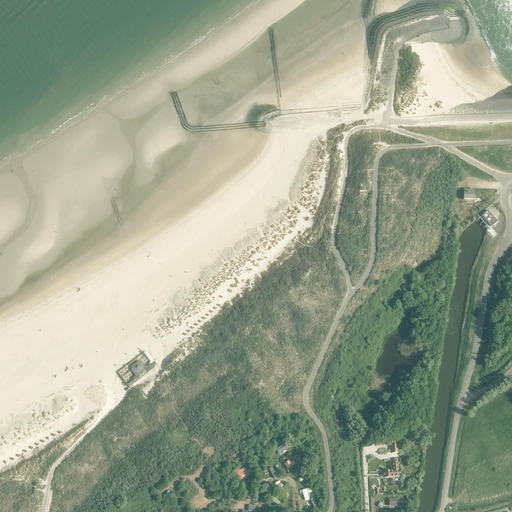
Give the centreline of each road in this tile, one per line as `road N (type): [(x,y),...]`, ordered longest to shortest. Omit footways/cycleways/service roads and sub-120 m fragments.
road 1 (unclassified): [(459,404),(490,267),(508,235),(511,176)]
road 2 (track): [(43,511),(54,467),(122,392)]
